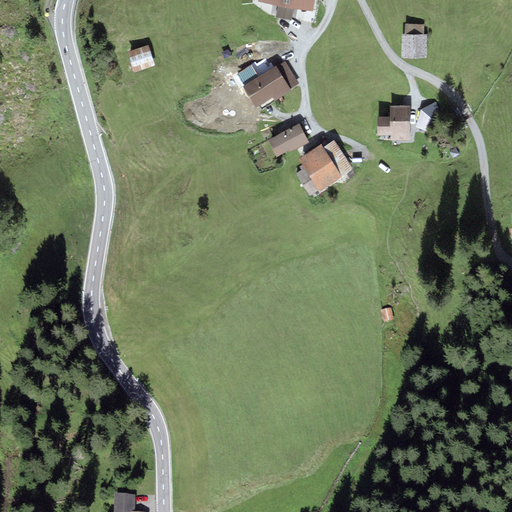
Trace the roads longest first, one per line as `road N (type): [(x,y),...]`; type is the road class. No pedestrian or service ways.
road 1 (secondary): [(65,0),(63,38),(104,193),(91,309),(161,438),(163,511)]
road 2 (track): [(362,0),(393,60),(435,81),(466,112)]
road 3 (track): [(468,119),(499,255),(511,260)]
road 4 (track): [(276,115),(304,112),(301,54),(331,0)]
